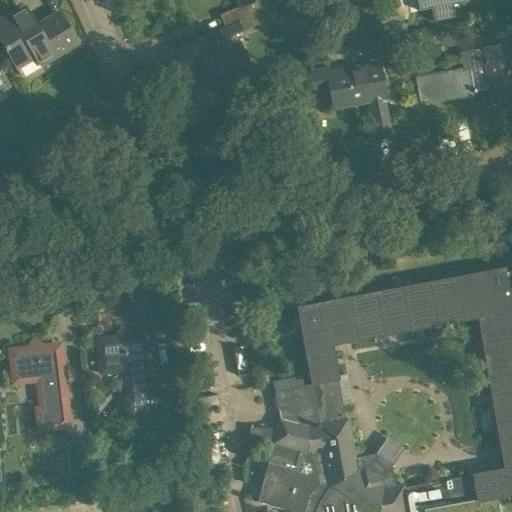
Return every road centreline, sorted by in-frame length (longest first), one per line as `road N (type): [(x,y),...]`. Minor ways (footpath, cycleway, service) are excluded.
road 1 (residential): [(511,168),(154,238)]
road 2 (residential): [(154,238),(121,83),(88,0)]
road 3 (residential): [(154,238),(0,261)]
